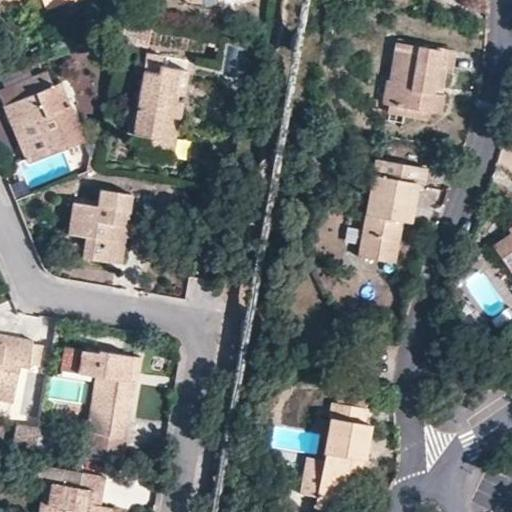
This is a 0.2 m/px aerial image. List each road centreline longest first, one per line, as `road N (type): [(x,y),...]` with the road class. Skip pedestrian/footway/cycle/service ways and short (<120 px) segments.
road 1 (residential): [(503,0),(503,57),(482,148),(429,279),(413,345),(407,494)]
road 2 (residential): [(173,511),(197,339),(183,319),(39,290),(0,207)]
